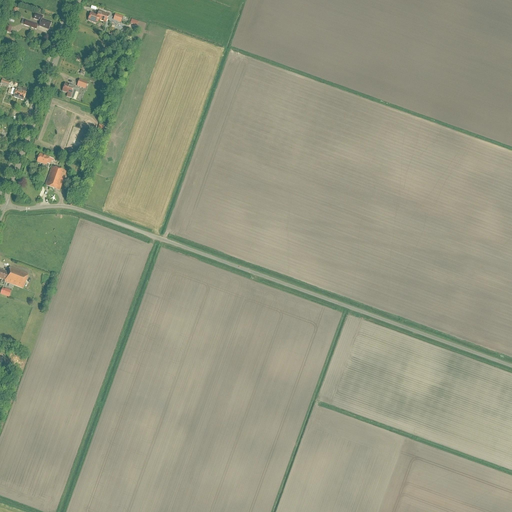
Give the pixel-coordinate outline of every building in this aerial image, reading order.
[(106,23),(109,15),(99,11),(97,16),(90,13),(88,21),(97,25),(98,21),(106,23)] [(49,31),(51,23),(42,20),(43,17),(35,15),(33,20),(41,22),(39,27),(49,31)] [(36,30),(38,25),(22,20),(21,24),(36,30)] [(4,32),(10,34),(12,28),(6,26),(4,32)] [(85,89),(87,83),(79,80),(77,86),(85,89)] [(68,94),(66,98),(70,99),(71,96),(73,92),(75,93),(77,89),(74,88),(65,84),(62,92),(68,94)] [(23,102),(26,94),(16,90),(13,98),(23,102)] [(49,165),(52,166),(54,160),(40,155),(37,163),(43,165),(42,168),(47,170),(49,165)] [(59,192),(66,173),(52,168),(45,187),(59,192)] [(29,275),(10,268),(8,273),(0,270),(0,279),(5,281),(4,283),(23,289),(29,275)] [(5,290),(2,289),(0,295),(9,298),(11,291),(5,289),(5,290)]
